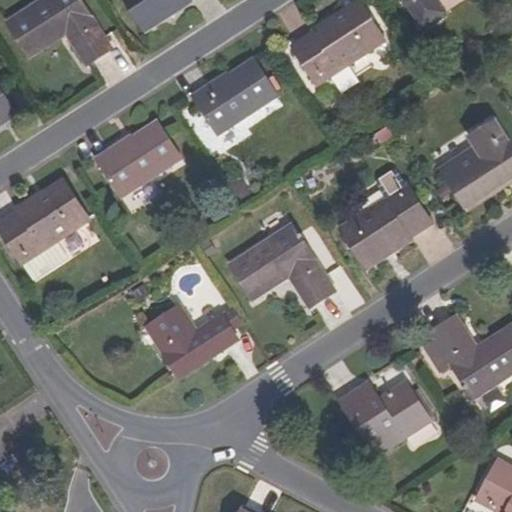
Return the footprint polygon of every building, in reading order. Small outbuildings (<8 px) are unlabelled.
[(115,49),(83,0),(42,0),(7,23),(31,58),(68,34),(90,66),(115,49)] [(188,0),(125,0),(144,29),(188,0)] [(405,0),(413,13),(423,27),(444,13),(435,0),(405,0)] [(386,43),(361,4),(293,47),(318,86),(386,43)] [(278,98),(255,60),(193,99),(217,136),(278,98)] [(0,123),(17,113),(0,87),(0,123)] [(441,170),(463,205),(502,179),(505,184),(511,179),(511,146),(502,130),(495,120),(470,136),(477,146),(441,170)] [(184,159),(159,123),(98,161),(122,199),(184,159)] [(394,169),(380,178),(392,195),(406,186),(394,169)] [(505,184),(502,179),(463,205),(466,209),(505,184)] [(66,182),(0,224),(0,229),(23,264),(24,264),(59,242),(88,223),(91,221),(66,182)] [(410,187),(343,230),(367,268),(435,225),(410,187)] [(254,301),(292,277),(312,308),(337,292),(294,226),(232,266),(254,301)] [(70,259),(59,242),(24,264),(36,282),(70,259)] [(179,306),(146,328),(177,375),(210,352),(197,332),(179,306)] [(239,341),(223,316),(209,324),(226,349),(239,341)] [(435,342),(450,365),(471,399),(511,373),(511,324),(475,348),(455,318),(430,334),(435,342)] [(226,349),(209,324),(197,332),(210,352),(177,375),(180,379),(226,349)] [(422,350),(437,373),(450,365),(435,342),(422,350)] [(409,390),(397,398),(393,393),(378,402),(367,385),(337,404),(374,461),(430,424),(409,390)] [(406,385),(393,393),(397,398),(409,390),(406,385)] [(511,511),(511,465),(499,459),(480,494),(493,501),(490,506),(500,511),(511,511)] [(490,506),(493,501),(480,494),(477,499),(490,506)]
